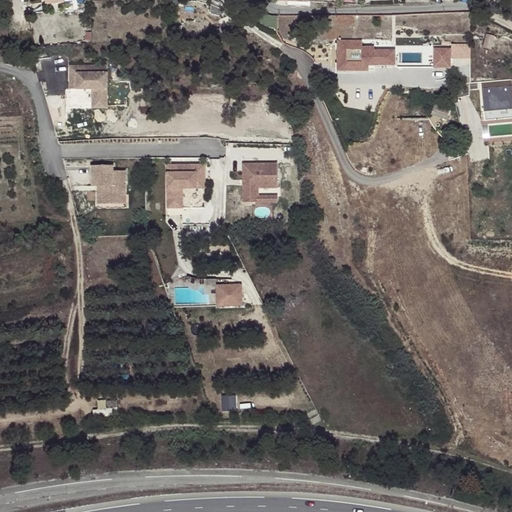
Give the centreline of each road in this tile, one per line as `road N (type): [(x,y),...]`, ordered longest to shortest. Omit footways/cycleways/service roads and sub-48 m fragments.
road 1 (track): [(0,449),(183,427),(293,429),(380,439),(511,471)]
road 2 (residential): [(463,149),(358,182),(296,64),(239,20),(231,0)]
road 3 (track): [(59,174),(77,241),(79,287),(64,365),(80,437)]
road 4 (unclassified): [(511,9),(287,8),(246,0)]
road 5 (motorway): [(356,511),(278,504),(140,511)]
road 6 (residential): [(224,151),(53,152)]
